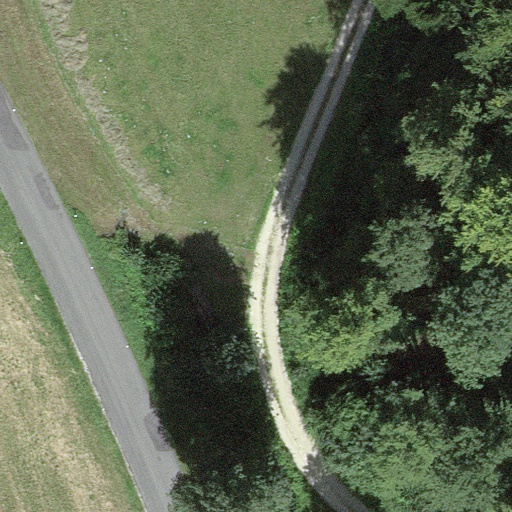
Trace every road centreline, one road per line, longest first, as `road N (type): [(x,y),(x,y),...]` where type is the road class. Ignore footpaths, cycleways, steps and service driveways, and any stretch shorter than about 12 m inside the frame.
road 1 (track): [(358,511),(298,437),(261,321),(388,0)]
road 2 (tertiary): [(176,511),(0,134)]
